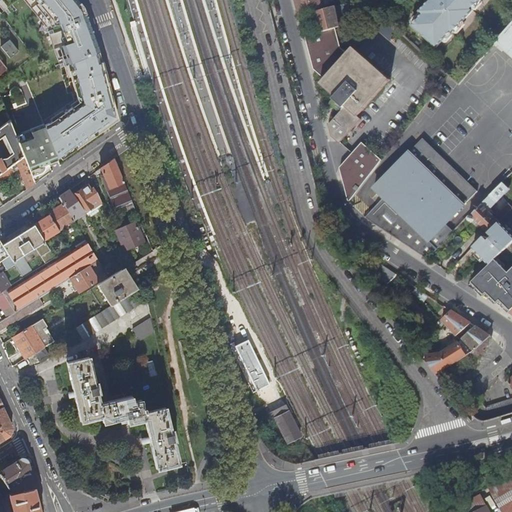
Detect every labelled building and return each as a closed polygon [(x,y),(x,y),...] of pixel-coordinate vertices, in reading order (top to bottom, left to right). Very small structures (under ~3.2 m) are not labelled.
[(26,0),(47,27),(60,60),(63,58),(66,65),(100,52),(95,32),(90,15),(78,0),(26,0)] [(296,0),(301,17),(315,13),(323,11),(320,0),(296,0)] [(363,9),(360,0),(343,5),(345,14),(363,9)] [(364,0),(359,0),(360,0),(363,9),(366,7),(367,2),(364,0)] [(369,0),(367,2),(377,10),(386,0),(369,0)] [(423,13),(413,24),(437,47),(451,31),(453,33),(473,10),(472,9),(479,0),(429,0),(420,10),(423,13)] [(332,136),(340,143),(361,120),(357,117),(390,79),(353,46),(347,52),(341,47),(336,28),(341,27),(339,20),(347,19),(345,14),(343,5),(323,11),(315,13),(320,32),(306,36),(315,69),(325,79),(321,83),(336,97),(330,103),(335,108),(340,113),(329,125),(332,136)] [(0,12),(0,26),(10,39),(17,34),(0,12)] [(399,31),(381,16),(373,25),(390,40),(399,31)] [(511,24),(497,42),(511,56),(511,24)] [(11,74),(22,66),(34,56),(26,46),(18,52),(12,44),(0,53),(0,57),(8,68),(7,68),(11,74)] [(77,91),(100,83),(91,59),(73,65),(76,75),(79,84),(71,87),(73,93),(77,91)] [(79,84),(76,75),(68,78),(71,87),(79,84)] [(104,98),(100,83),(77,91),(81,106),(104,98)] [(0,121),(3,126),(10,121),(0,95),(0,121)] [(106,107),(104,98),(81,106),(86,119),(90,117),(108,111),(106,107)] [(117,119),(115,109),(111,110),(108,111),(90,117),(94,128),(117,119)] [(72,135),(94,128),(90,117),(86,119),(68,125),(72,135)] [(0,173),(3,171),(24,156),(18,141),(10,121),(3,126),(0,128),(0,135),(3,133),(14,155),(4,163),(2,158),(0,159),(0,173)] [(60,139),(72,135),(68,125),(48,132),(57,154),(59,153),(57,148),(63,147),(60,139)] [(48,132),(46,127),(36,131),(35,130),(33,129),(31,129),(30,130),(32,136),(18,141),(24,156),(32,176),(40,173),(42,172),(43,171),(44,169),(44,167),(44,165),(58,157),(57,154),(48,132)] [(423,139),(374,189),(375,190),(376,190),(384,197),(383,198),(384,199),(365,218),(429,259),(455,233),(446,225),(478,192),(423,139)] [(361,142),(341,169),(349,201),(351,201),(383,159),(361,142)] [(136,174),(128,149),(124,152),(116,158),(124,179),(136,174)] [(27,190),(35,184),(32,176),(24,156),(3,171),(7,177),(14,171),(12,169),(17,165),(18,168),(27,190)] [(129,212),(136,209),(124,179),(116,158),(102,167),(106,179),(104,180),(115,209),(126,205),(129,212)] [(74,194),(86,211),(93,207),(102,202),(97,191),(94,193),(89,184),(82,189),(74,194)] [(477,220),(490,232),(500,221),(489,211),(497,203),(496,201),(506,190),(501,185),(483,204),(483,205),(471,217),(470,219),(470,221),(471,222),(472,223),(473,223),(474,222),(477,220)] [(73,220),(86,212),(86,211),(74,194),(70,190),(66,193),(60,197),(63,203),(73,220)] [(74,221),(73,220),(63,203),(48,212),(50,215),(59,230),(74,221)] [(59,231),(59,230),(50,215),(34,224),(34,225),(44,240),(59,231)] [(145,240),(148,239),(147,236),(144,228),(140,229),(138,223),(140,223),(138,220),(116,230),(125,251),(133,247),(135,252),(139,250),(138,249),(141,248),(139,244),(146,242),(145,240)] [(486,236),(474,247),(479,252),(485,259),(490,264),(497,258),(511,242),(511,233),(506,227),(500,221),(490,232),(488,233),(492,237),(489,239),(486,236)] [(21,228),(16,231),(29,251),(36,247),(46,263),(55,258),(44,240),(34,225),(23,232),(21,228)] [(153,250),(167,242),(162,229),(147,236),(148,239),(153,250)] [(2,245),(15,264),(23,278),(30,273),(20,257),(29,251),(16,231),(10,235),(8,236),(10,240),(2,245)] [(0,261),(2,260),(8,268),(15,264),(2,245),(0,240),(0,261)] [(15,312),(33,301),(70,278),(89,266),(98,260),(87,242),(3,294),(15,312)] [(479,252),(476,255),(482,262),(485,259),(479,252)] [(495,303),(510,313),(511,310),(511,269),(509,272),(497,258),(490,264),(469,285),(484,295),(486,294),(489,297),(495,303)] [(373,259),(369,264),(389,285),(396,274),(373,259)] [(89,266),(70,278),(80,292),(98,281),(89,266)] [(109,278),(90,289),(103,310),(136,290),(123,269),(120,270),(109,278)] [(0,291),(1,291),(10,286),(1,272),(0,273),(0,291)] [(400,276),(396,280),(405,289),(410,283),(400,276)] [(103,310),(80,325),(76,327),(83,338),(147,298),(144,285),(136,290),(103,310)] [(0,305),(7,317),(15,312),(3,294),(1,291),(0,291),(0,305)] [(0,321),(0,330),(37,308),(33,301),(15,312),(7,317),(0,321)] [(453,311),(443,321),(457,336),(472,323),(453,311)] [(154,330),(150,317),(133,328),(140,339),(154,330)] [(43,319),(13,337),(26,358),(35,353),(45,346),(55,340),(49,331),(47,332),(44,328),(46,327),(47,326),(43,319)] [(477,327),(464,339),(473,348),(470,350),(471,353),(491,336),(477,327)] [(471,353),(447,368),(460,383),(468,374),(477,364),(484,356),(489,348),(491,344),(491,341),(491,339),(491,337),(491,336),(471,353)] [(470,350),(462,341),(442,354),(425,358),(425,362),(436,375),(441,372),(444,370),(447,368),(471,353),(470,350)] [(45,346),(35,353),(39,360),(49,353),(45,346)] [(159,468),(180,463),(174,440),(176,440),(174,430),(172,430),(166,407),(147,412),(146,408),(144,408),(142,400),(134,402),(132,396),(100,403),(98,393),(100,392),(97,383),(95,383),(89,357),(68,363),(82,421),(103,416),(105,422),(128,417),(130,424),(131,424),(131,423),(147,419),(159,468)] [(264,405),(272,400),(268,391),(259,395),(264,405)] [(469,408),(468,409),(476,419),(478,421),(480,422),(485,423),(511,414),(511,399),(486,408),(479,399),(469,408)] [(297,437),(282,406),(266,415),(269,421),(271,420),(284,444),(297,437)] [(0,442),(1,441),(11,435),(13,428),(3,407),(0,408),(0,442)] [(20,459),(0,471),(0,475),(7,487),(12,485),(14,493),(34,488),(30,472),(27,462),(20,459)] [(511,511),(511,475),(490,488),(503,511),(511,511)] [(40,511),(34,488),(14,493),(9,494),(12,501),(15,502),(17,502),(19,509),(17,511),(40,511)] [(490,511),(482,496),(458,508),(460,511),(490,511)]
